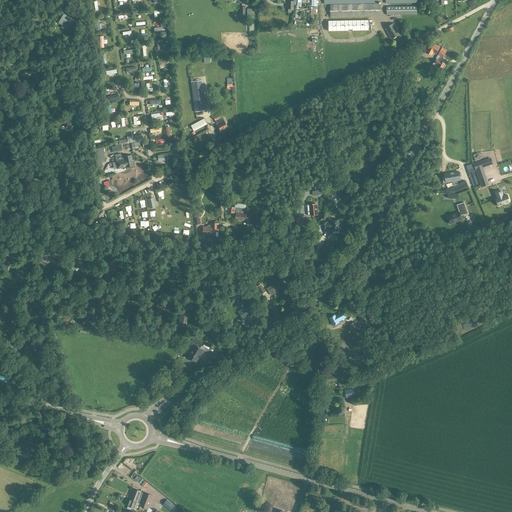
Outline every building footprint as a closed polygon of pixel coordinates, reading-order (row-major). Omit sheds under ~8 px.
[(381,4),(330,5),(330,18),(381,17),(381,4)] [(417,7),(387,7),(387,15),(417,15),(417,7)] [(59,22),(68,28),(72,21),(64,16),(59,22)] [(371,20),(328,21),(329,32),(372,31),(371,20)] [(386,28),(392,39),(399,35),(393,24),(386,28)] [(431,42),(426,52),(432,55),(433,53),(436,55),(440,47),(431,42)] [(437,59),(435,63),(439,65),(437,68),(441,71),(445,64),(444,64),(446,62),(442,60),(446,54),(441,51),(438,55),(439,56),(437,60),(437,59)] [(225,122),(222,117),(221,114),(214,117),(215,121),(218,126),(221,131),(228,127),(225,122)] [(191,126),(194,131),(207,124),(204,119),(191,126)] [(124,133),(111,134),(114,141),(126,139),(124,133)] [(111,134),(101,135),(103,144),(114,141),(111,134)] [(137,142),(143,141),(142,135),(127,137),(128,144),(131,143),(132,147),(138,147),(137,142)] [(123,156),(115,157),(116,162),(118,169),(122,168),(123,170),(126,168),(134,166),(131,155),(123,157),(123,156)] [(474,165),(476,170),(493,164),(491,159),(474,165)] [(451,182),(454,187),(452,188),(452,192),(455,192),(467,186),(465,181),(457,185),(457,181),(460,180),(459,172),(445,174),(446,182),(451,182)] [(475,173),(470,175),(474,186),(479,185),(475,173)] [(488,203),(485,192),(479,193),(482,205),(488,203)] [(496,199),(498,206),(510,202),(507,195),(503,196),(502,192),(496,194),(498,198),(496,199)] [(309,204),(307,204),(308,215),(310,215),(317,215),(316,203),(309,204)] [(468,214),(464,203),(457,205),(459,212),(447,216),(450,224),(462,220),(461,216),(464,215),(468,214)] [(229,207),(228,212),(231,213),(236,214),(236,220),(247,221),(249,209),(231,207),(229,207)] [(322,231),(328,230),(328,229),(332,228),(332,231),(340,230),(339,220),(331,221),(331,222),(327,223),(327,222),(322,223),(322,231)] [(208,228),(203,228),(203,235),(215,235),(215,230),(219,230),(219,224),(211,224),(211,225),(209,225),(208,226),(208,228)] [(51,266),(46,254),(39,256),(41,260),(39,261),(42,270),(51,266)] [(80,259),(72,263),(74,266),(77,265),(78,268),(83,265),(82,263),(83,262),(81,259),(80,259)] [(104,266),(107,265),(108,271),(116,269),(114,261),(104,264),(104,266)] [(174,265),(173,279),(180,280),(180,279),(182,279),(182,277),(180,276),(180,266),(174,265)] [(22,271),(19,272),(19,269),(13,271),(15,277),(20,276),(21,279),(25,278),(22,271)] [(207,288),(213,278),(206,274),(201,284),(207,288)] [(278,292),(286,287),(282,280),(279,281),(278,280),(276,281),(275,280),(272,281),(274,284),(267,289),(271,295),(275,293),(274,292),(277,290),(278,292)] [(373,284),(375,289),(387,285),(385,280),(377,283),(373,284)] [(257,287),(262,295),(266,292),(261,284),(257,287)] [(131,310),(132,298),(123,297),(122,300),(118,300),(118,306),(127,307),(127,309),(131,310)] [(244,309),(239,312),(243,318),(251,313),(252,299),(245,298),(244,309)] [(26,309),(40,309),(39,299),(25,299),(26,309)] [(168,305),(157,304),(156,313),(162,313),(162,312),(167,313),(168,305)] [(180,322),(187,324),(189,314),(182,312),(180,322)] [(334,326),(339,323),(338,322),(347,317),(344,312),(336,316),(335,315),(330,318),(334,326)] [(373,326),(367,316),(360,320),(366,330),(373,326)] [(5,318),(8,328),(13,327),(11,317),(5,318)] [(348,326),(354,337),(361,333),(355,322),(348,326)] [(220,335),(217,327),(216,327),(216,329),(211,330),(213,337),(220,335)] [(192,351),(188,358),(190,359),(190,360),(193,362),(195,362),(196,362),(203,350),(199,348),(202,343),(194,338),(189,343),(193,346),(191,350),(192,351)] [(326,343),(322,344),(323,345),(322,346),(322,347),(322,348),(318,350),(321,358),(331,355),(328,347),(327,347),(326,343)] [(293,361),(297,352),(289,348),(285,357),(293,361)] [(340,380),(339,374),(340,374),(339,370),(333,372),(334,374),(328,375),(329,377),(325,378),(326,383),(340,380)] [(346,398),(360,396),(359,388),(345,390),(346,398)] [(24,440),(19,451),(30,455),(35,445),(24,440)] [(142,489),(147,483),(144,480),(139,485),(142,489)] [(138,501),(137,503),(141,504),(140,506),(145,508),(148,509),(148,508),(153,496),(145,493),(145,494),(143,498),(139,497),(141,492),(134,489),(131,497),(132,498),(132,499),(138,501)] [(307,494),(327,501),(329,496),(309,489),(307,494)] [(130,510),(131,509),(131,507),(135,508),(136,504),(137,503),(138,501),(132,499),(132,498),(131,497),(128,506),(127,508),(128,509),(130,510)] [(163,505),(171,511),(175,506),(167,500),(163,505)]
